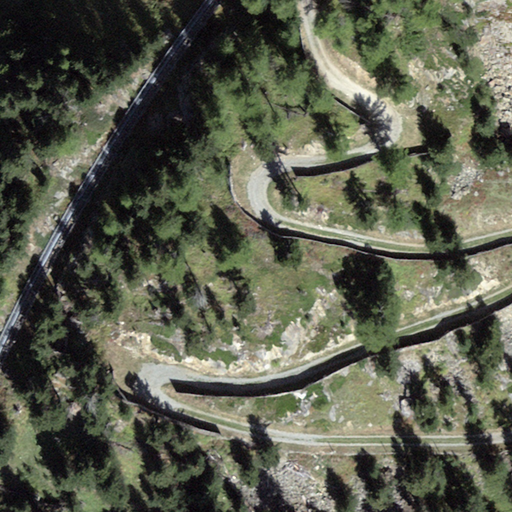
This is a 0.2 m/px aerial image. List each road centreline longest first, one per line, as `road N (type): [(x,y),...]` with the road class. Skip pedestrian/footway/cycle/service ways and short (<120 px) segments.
road 1 (track): [(511,290),(287,383),(159,375),(153,381),(156,399),(252,435),(447,447),(511,438)]
road 2 (track): [(307,0),(317,57),(353,96),(390,113),(395,129),(389,141),(358,155),(272,170),(260,184),(261,207),(276,222),(440,254),(511,236)]
